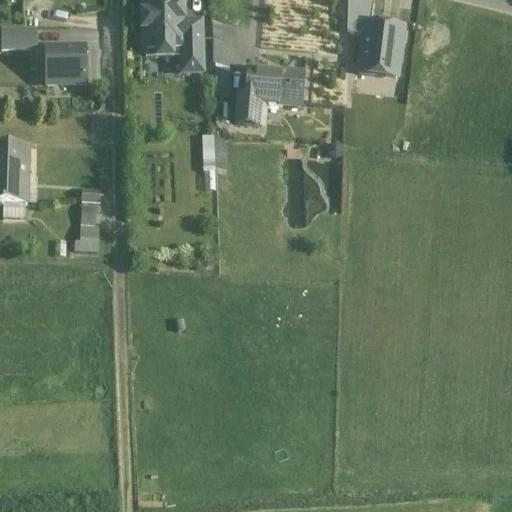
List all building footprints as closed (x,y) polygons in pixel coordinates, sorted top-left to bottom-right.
[(181,2),(141,4),(142,24),(140,24),(141,40),(143,40),(143,61),(182,60),(183,60),(182,34),(181,2)] [(365,26),(358,74),(381,77),(382,69),(395,71),(401,31),(365,26)] [(233,32),(212,32),(213,90),(216,90),(216,104),(229,103),(228,69),(233,69),(233,32)] [(198,34),(182,34),(183,60),(182,60),(182,82),(200,81),(198,34)] [(0,58),(34,57),(33,36),(0,37),(0,58)] [(85,58),(44,59),(45,95),(85,94),(85,58)] [(269,72),(250,70),(246,106),(259,107),(265,108),(269,72)] [(305,76),(269,72),(265,108),(302,112),(305,76)] [(246,106),(239,105),(236,126),(256,129),(259,107),(246,106)] [(225,146),(215,146),(216,165),(226,165),(225,146)] [(28,160),(0,158),(0,191),(27,193),(28,160)] [(27,193),(0,191),(0,215),(14,216),(13,233),(25,233),(27,193)] [(101,202),(82,201),(82,215),(98,216),(100,216),(101,202)] [(98,216),(82,215),(79,215),(78,252),(72,252),(72,262),(96,263),(98,216)]
